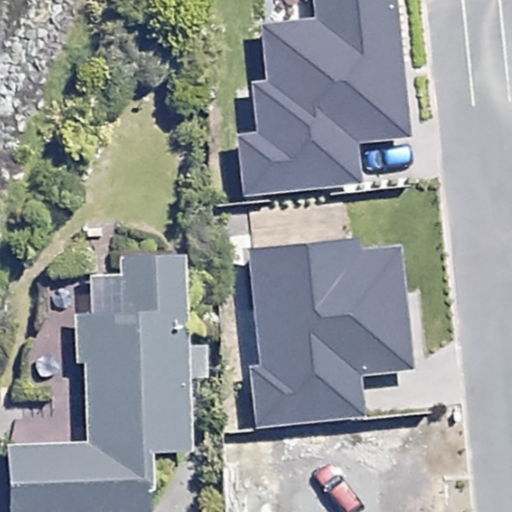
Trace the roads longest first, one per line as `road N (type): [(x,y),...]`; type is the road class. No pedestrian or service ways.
road 1 (residential): [(511,477),(487,235)]
road 2 (residential): [(487,235),(466,33)]
